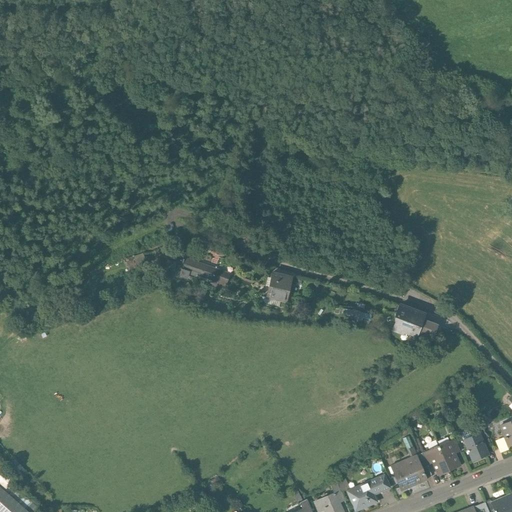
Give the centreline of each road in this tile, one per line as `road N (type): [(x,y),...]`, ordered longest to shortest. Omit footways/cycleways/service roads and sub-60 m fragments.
road 1 (track): [(0,178),(58,163),(218,227),(275,264)]
road 2 (residential): [(275,264),(435,310),(511,381)]
road 3 (residential): [(396,511),(511,467)]
